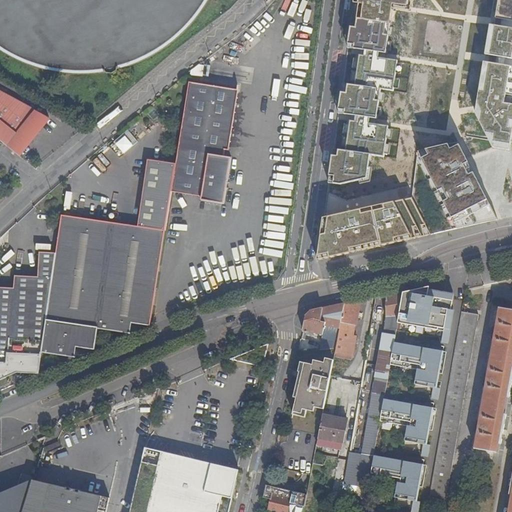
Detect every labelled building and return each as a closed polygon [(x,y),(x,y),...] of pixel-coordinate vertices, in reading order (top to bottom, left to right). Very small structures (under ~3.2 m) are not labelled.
[(56,70),(67,72),(78,72),(89,72),(100,71),(111,69),(122,66),(132,63),(143,59),(152,54),(162,48),(171,41),(179,34),(187,26),(194,18),(201,9),(207,0),(206,0),(0,0),(0,48),(3,51),(13,56),(23,61),(34,65),(45,68),(56,70)] [(338,113),(351,115),(346,150),(333,148),(328,183),(340,185),(368,177),(371,155),(385,156),(389,127),(376,124),(377,122),(382,89),(395,91),(399,61),(385,59),(386,56),(393,8),(412,11),(412,9),(413,0),(354,0),(354,3),(359,3),(357,18),(352,18),(347,48),(361,49),(355,85),(343,84),(338,113)] [(511,0),(498,0),(495,18),(511,20),(511,0)] [(485,54),(511,59),(511,29),(490,25),(485,54)] [(192,73),(203,75),(205,64),(200,63),(193,68),(192,73)] [(493,146),(510,149),(511,138),(511,67),(484,63),(477,108),(476,114),(493,146)] [(191,80),(173,191),(204,196),(203,200),(226,203),(233,157),(226,156),(227,149),(231,150),(240,88),(191,80)] [(0,89),(0,139),(18,154),(27,142),(29,143),(49,117),(0,89)] [(386,107),(402,109),(404,96),(387,95),(386,107)] [(129,130),(115,143),(125,154),(139,141),(129,130)] [(318,260),(497,219),(460,144),(451,150),(448,144),(418,152),(413,190),(411,199),(324,218),(318,260)] [(85,344),(94,345),(96,346),(99,328),(123,331),(125,321),(132,322),(151,325),(176,165),(148,161),(138,228),(116,224),(92,221),(62,216),(56,254),(51,292),(42,352),(45,353),(46,351),(67,354),(68,354),(70,345),(85,347),(85,344)] [(0,380),(7,377),(6,388),(40,373),(41,359),(42,352),(51,292),(56,254),(42,253),(40,278),(16,276),(15,289),(0,287),(0,380)] [(430,286),(402,292),(423,296),(424,289),(429,290),(430,286)] [(423,296),(402,292),(398,315),(397,323),(424,327),(443,331),(441,342),(447,343),(449,334),(448,334),(449,331),(447,331),(447,329),(451,310),(453,298),(444,296),(445,292),(439,291),(429,290),(424,289),(423,296)] [(385,316),(398,315),(402,292),(403,291),(385,295),(385,316)] [(340,323),(354,326),(360,300),(344,303),(340,323)] [(332,348),(335,347),(338,334),(340,323),(344,303),(311,311),(305,316),(302,330),(322,335),(319,349),(332,348)] [(511,364),(511,309),(499,308),(475,448),(497,452),(511,364)] [(462,311),(430,496),(446,499),(479,314),(462,311)] [(125,321),(123,331),(131,332),(132,322),(125,321)] [(397,323),(387,321),(385,336),(395,332),(397,323)] [(354,326),(340,323),(338,334),(352,336),(354,326)] [(366,423),(379,425),(379,421),(383,399),(386,382),(391,351),(392,352),(393,342),(395,332),(385,336),(378,370),(382,371),(381,379),(374,378),(366,423)] [(352,336),(338,334),(335,347),(334,353),(352,355),(355,337),(352,336)] [(443,351),(393,342),(392,352),(390,364),(417,369),(414,384),(432,387),(431,398),(438,399),(440,388),(436,388),(439,373),(439,372),(437,372),(437,369),(439,369),(443,351)] [(244,364),(268,363),(267,347),(244,348),(244,364)] [(446,351),(443,351),(439,369),(437,369),(437,372),(439,372),(439,373),(442,374),(446,351)] [(316,407),(323,409),(330,376),(333,360),(326,358),(325,362),(314,360),(313,364),(305,362),(294,411),(303,413),(304,409),(315,411),(316,407)] [(433,407),(383,399),(379,421),(406,426),(404,441),(422,444),(420,455),(425,456),(426,453),(428,454),(430,445),(426,444),(429,430),(429,429),(427,429),(427,425),(429,426),(433,407)] [(436,408),(433,407),(429,426),(427,425),(427,429),(429,429),(429,430),(432,430),(436,408)] [(347,420),(322,415),(317,444),(341,449),(347,420)] [(379,425),(366,423),(365,430),(377,432),(379,425)] [(61,446),(59,441),(48,446),(51,451),(61,446)] [(240,470),(147,449),(132,511),(217,511),(221,494),(234,497),(240,470)] [(373,458),(348,454),(343,483),(358,486),(359,486),(367,488),(369,478),(373,458)] [(422,464),(373,455),(373,458),(369,478),(396,483),(394,497),(412,501),(410,511),(415,511),(416,510),(418,510),(419,501),(416,501),(419,486),(416,486),(417,482),(419,482),(422,464)] [(426,465),(422,464),(419,482),(417,482),(416,486),(419,486),(422,487),(426,465)] [(23,511),(34,478),(0,490),(0,511),(23,511)] [(23,511),(107,511),(111,496),(34,478),(23,511)] [(356,495),(358,486),(343,483),(341,492),(356,495)] [(367,488),(359,486),(357,495),(366,496),(367,488)] [(274,511),(287,511),(288,507),(290,498),(297,500),(297,503),(305,506),(307,495),(277,487),(275,494),(272,493),(269,506),(266,505),(264,510),(274,511)]
